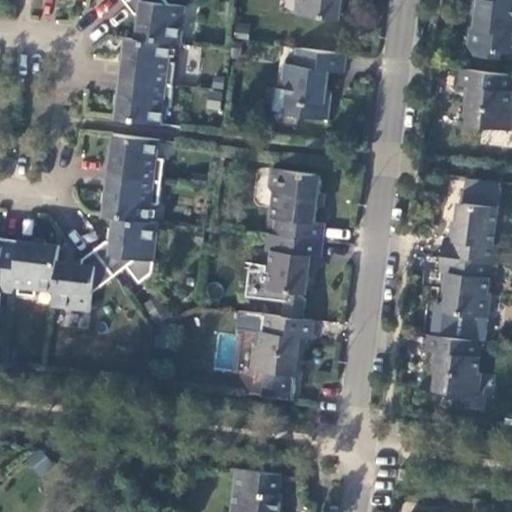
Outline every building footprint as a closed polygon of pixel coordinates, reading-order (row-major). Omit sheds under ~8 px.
[(170,5),(166,0),(129,0),(127,2),(136,14),(141,14),(138,39),(174,44),(183,45),(188,7),(170,5)] [(299,0),(298,14),(337,19),(343,14),(344,0),(299,0)] [(511,0),(476,0),(474,16),(478,16),(476,27),(472,27),(469,46),(476,55),(498,58),(499,52),(511,53),(511,0)] [(251,27),(238,25),(236,38),(249,40),(251,27)] [(123,79),(168,85),(169,79),(176,80),(178,62),(171,62),(174,44),(138,39),(129,38),(123,79)] [(344,72),(346,54),(297,48),(294,65),(285,64),(283,79),(287,84),(284,114),(328,120),(331,100),(326,100),(329,71),(344,72)] [(511,99),(511,74),(466,69),(463,86),(472,87),(468,119),(473,126),(511,130),(511,129),(511,107),(511,108),(511,99)] [(118,120),(164,126),(166,107),(172,108),(175,91),(168,90),(168,85),(123,79),(118,120)] [(116,134),(111,175),(157,181),(157,176),(164,177),(167,159),(159,158),(162,139),(116,134)] [(277,219),(275,235),(325,242),(327,224),(318,223),(323,181),(317,175),(273,169),(271,188),(275,193),(272,218),(277,219)] [(157,181),(111,175),(105,216),(116,218),(152,222),(154,204),(161,205),(163,188),(156,186),(157,181)] [(446,239),(443,256),(448,256),(493,262),(497,263),(500,246),(495,246),(500,208),(466,203),(459,208),(455,241),(446,239)] [(152,222),(116,218),(113,241),(107,241),(96,250),(116,276),(138,259),(156,261),(160,224),(152,222)] [(323,258),(325,242),(270,234),(268,251),(273,252),(270,272),(251,269),(247,297),(287,302),(285,317),(304,319),(307,301),(302,294),(308,289),(313,257),(323,258)] [(0,291),(7,292),(9,280),(15,282),(20,241),(0,238),(0,291)] [(38,289),(56,291),(60,262),(61,246),(20,241),(15,282),(15,286),(20,287),(19,294),(37,297),(38,289)] [(94,293),(116,276),(96,250),(85,259),(84,265),(60,262),(56,291),(54,306),(93,311),(94,293)] [(448,256),(446,273),(451,274),(447,305),(451,313),(490,318),(492,295),(488,294),(493,262),(448,256)] [(7,292),(14,293),(15,286),(15,282),(9,280),(7,292)] [(312,339),(315,320),(304,319),(285,317),(265,315),(262,347),(256,347),(253,371),(292,375),(298,370),(302,338),(312,339)] [(484,342),(433,335),(432,352),(435,352),(440,353),(438,371),(436,385),(441,392),(480,397),(482,374),(479,373),(484,342)] [(43,476),(54,461),(36,449),(25,464),(43,476)] [(420,470),(400,468),(399,479),(419,481),(420,470)] [(238,469),(235,494),(248,496),(245,511),(280,511),(283,494),(281,494),(283,475),(238,469)]
